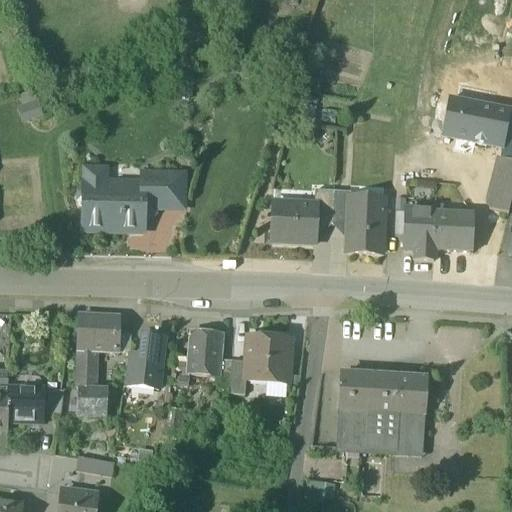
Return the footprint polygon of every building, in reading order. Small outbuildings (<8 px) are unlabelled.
[(21,108),(37,102),(33,92),(17,97),(21,108)] [(42,118),(37,102),(21,108),(15,109),(21,125),(42,118)] [(316,110),(295,103),(291,116),(312,123),(316,110)] [(440,138),(502,150),(509,114),(447,103),(440,138)] [(511,115),(509,114),(502,150),(501,161),(511,163),(511,115)] [(511,163),(501,161),(494,184),(511,188),(511,163)] [(82,234),(141,235),(142,224),(145,224),(153,216),(153,211),(150,211),(151,203),(148,203),(148,187),(141,187),(102,187),(103,175),(85,174),(85,186),(83,186),(82,193),(80,193),(78,195),(77,204),(80,207),(82,207),(82,234)] [(153,211),(182,212),(183,177),(141,177),(141,187),(148,187),(148,203),(151,203),(150,211),(153,211)] [(507,215),(511,196),(511,188),(494,184),(488,210),(507,215)] [(314,225),(331,226),(332,193),(314,193),(313,207),(315,207),(314,225)] [(349,194),(332,193),(331,226),(347,227),(348,200),(349,200),(349,194)] [(346,254),(380,256),(382,202),(380,201),(380,207),(367,207),(367,201),(349,200),(348,200),(347,227),(346,254)] [(270,246),(313,247),(314,225),(315,207),(313,207),(291,206),(291,212),(272,211),(270,246)] [(432,263),(433,253),(434,214),(404,212),(403,252),(414,253),(414,262),(432,263)] [(473,216),(434,214),(433,253),(471,254),(473,216)] [(78,318),(77,353),(95,353),(116,353),(116,334),(117,319),(78,318)] [(116,334),(116,353),(129,354),(129,334),(116,334)] [(190,334),(187,360),(186,378),(188,378),(216,380),(217,381),(219,362),(221,337),(190,334)] [(126,389),(158,393),(163,341),(143,339),(141,360),(129,359),(126,389)] [(265,385),(287,387),(290,343),(247,339),(245,364),(243,383),(244,383),(265,385)] [(94,391),(95,353),(77,353),(76,391),(94,391)] [(187,389),(188,378),(186,378),(187,360),(172,359),(169,387),(187,389)] [(216,390),(228,392),(231,363),(219,362),(217,381),(216,380),(216,390)] [(245,364),(231,363),(228,392),(228,396),(243,398),(244,383),(243,383),(245,364)] [(394,456),(421,457),(425,382),(340,377),(338,417),(345,417),(344,429),(342,429),(341,453),(366,454),(367,433),(372,433),(372,421),(366,421),(366,416),(396,418),(394,456)] [(7,393),(42,393),(42,381),(41,381),(7,382),(7,393)] [(41,416),(58,416),(61,394),(63,381),(42,381),(42,393),(41,416)] [(287,387),(265,385),(264,398),(286,400),(287,387)] [(76,419),(106,419),(106,392),(94,391),(76,391),(76,419)] [(42,393),(7,393),(7,400),(6,426),(41,426),(41,416),(42,393)] [(164,431),(181,433),(184,413),(167,412),(164,431)] [(243,413),(243,426),(257,426),(258,414),(243,413)] [(367,433),(366,454),(394,456),(396,418),(366,416),(366,421),(372,421),(372,433),(367,433)] [(226,417),(225,433),(239,434),(241,418),(226,417)] [(138,452),(136,464),(149,466),(151,453),(138,452)] [(75,478),(111,482),(113,466),(78,461),(75,478)] [(332,488),(305,484),(302,504),(329,509),(332,488)] [(95,511),(97,501),(62,496),(59,511),(95,511)]
